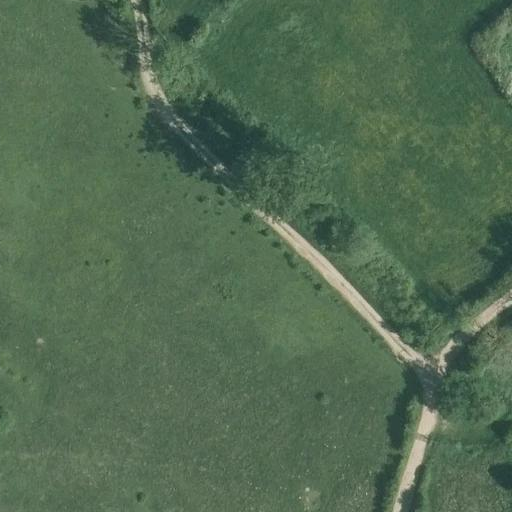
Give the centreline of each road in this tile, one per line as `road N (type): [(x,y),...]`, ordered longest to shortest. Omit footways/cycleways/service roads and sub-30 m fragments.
road 1 (track): [(438,381),(157,110),(144,83),(135,0)]
road 2 (track): [(400,511),(444,367),(511,297)]
